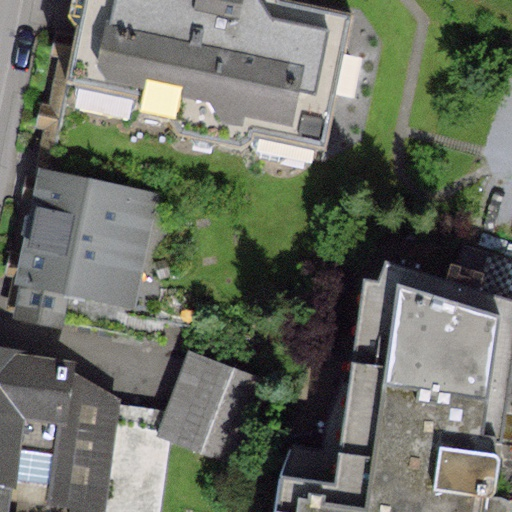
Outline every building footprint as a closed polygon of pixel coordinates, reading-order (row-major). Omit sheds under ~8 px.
[(84,0),(50,163),(41,169),(36,192),(42,200),(19,313),(114,333),(118,313),(283,348),(317,185),(476,218),(511,46),(511,42),(467,33),(449,0),(84,0)] [(511,260),(464,246),(452,284),(511,302),(511,260)] [(491,511),(511,368),(511,302),(452,284),(387,264),(326,424),(322,451),(295,447),(284,511),(491,511)] [(0,359),(0,489),(6,490),(7,481),(50,488),(76,497),(73,511),(151,511),(161,417),(112,413),(66,371),(0,359)] [(172,402),(160,432),(237,461),(267,387),(199,360),(181,405),(172,402)]
